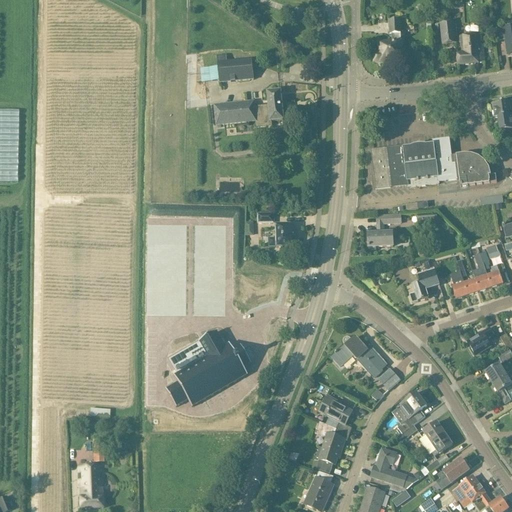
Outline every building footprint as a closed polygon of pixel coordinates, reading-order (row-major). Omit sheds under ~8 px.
[(401,42),(401,35),(401,20),(388,21),(389,35),(392,35),(392,43),(379,44),(379,55),(374,56),(375,63),(380,63),(380,64),(403,62),(401,42)] [(439,24),(442,46),(457,45),(457,44),(456,39),(454,22),(439,24)] [(504,30),(496,31),(498,42),(505,41),(507,56),(511,55),(511,25),(505,26),(506,31),(504,31),(504,30)] [(485,64),(482,35),(459,37),(459,39),(456,39),(457,44),(460,44),(461,54),(456,55),(458,66),(485,64)] [(227,56),(217,57),(218,68),(209,69),(210,82),(219,82),(219,85),(254,81),(252,60),(227,63),(227,56)] [(216,127),(256,123),(256,128),(272,127),(271,123),(283,122),(280,93),(268,94),(269,110),(255,111),(254,102),(214,106),(216,127)] [(511,116),(511,100),(493,104),(495,118),(498,118),(511,116)] [(511,116),(498,118),(500,131),(511,128),(511,116)] [(433,141),(434,148),(439,183),(460,181),(460,188),(497,183),(496,175),(491,176),(491,173),(490,171),(490,169),(489,168),(489,167),(485,162),(483,160),(481,159),(479,158),(472,156),(465,155),(460,156),(451,157),(449,140),(433,141)] [(439,185),(439,183),(434,148),(404,153),(403,147),(371,152),(376,191),(408,187),(408,189),(439,185)] [(503,197),(480,199),(481,207),(504,204),(503,197)] [(405,206),(406,208),(406,213),(418,211),(417,204),(405,206)] [(257,225),(274,225),(274,214),(257,214),(257,225)] [(437,214),(417,216),(418,224),(438,222),(437,214)] [(400,215),(376,216),(377,235),(368,235),(369,250),(370,250),(370,252),(376,252),(376,249),(394,249),(393,234),(385,234),(384,226),(401,225),(400,215)] [(511,224),(505,227),(505,224),(502,225),(502,227),(503,227),(506,239),(511,237),(511,224)] [(277,239),(268,239),(268,248),(277,248),(277,249),(293,248),(292,237),(294,237),(294,227),(290,227),(276,227),(277,239)] [(498,253),(496,247),(486,250),(488,256),(498,253)] [(498,253),(488,256),(490,261),(500,258),(498,253)] [(480,256),(486,273),(485,271),(490,270),(488,264),(489,264),(486,254),(480,256)] [(476,281),(480,293),(491,289),(487,277),(486,273),(480,256),(474,258),(477,267),(478,271),(473,272),(476,281)] [(415,294),(409,296),(412,305),(418,303),(428,300),(425,291),(439,287),(438,283),(434,272),(433,272),(432,270),(430,263),(429,263),(429,261),(421,263),(422,267),(423,266),(425,273),(426,274),(417,277),(420,284),(412,286),(415,294)] [(457,263),(460,273),(462,279),(467,278),(461,261),(457,263)] [(487,277),(491,289),(503,285),(499,273),(497,266),(491,268),(493,275),(487,277)] [(468,297),(464,285),(462,279),(460,273),(451,277),(455,288),(453,289),(457,301),(468,297)] [(476,281),(464,285),(468,297),(480,293),(476,281)] [(486,340),(493,336),(489,329),(476,337),(477,339),(468,344),(475,356),(490,347),(486,340)] [(178,384),(166,391),(176,408),(188,401),(192,408),(200,403),(201,404),(201,403),(208,399),(209,399),(216,395),(217,395),(216,394),(223,390),(224,391),(224,390),(231,386),(232,386),(232,385),(239,381),(239,382),(240,381),(239,381),(248,376),(244,369),(251,365),(246,356),(241,347),(234,352),(230,345),(225,347),(217,333),(199,343),(200,344),(169,361),(177,375),(174,377),(178,384)] [(507,351),(509,351),(511,348),(511,345),(506,335),(500,339),(507,351)] [(353,356),(374,380),(382,373),(381,371),(386,367),(376,355),(372,358),(355,339),(352,342),(349,339),(348,338),(346,338),(344,339),(343,341),(343,342),(343,345),(344,346),(331,357),(340,368),(353,356)] [(511,358),(511,355),(509,351),(507,351),(497,357),(502,365),(511,358)] [(498,394),(505,405),(511,400),(511,379),(509,381),(499,365),(485,374),(497,394),(498,394)] [(390,371),(379,381),(389,392),(400,382),(390,371)] [(377,390),(371,397),(378,403),(384,396),(377,390)] [(411,429),(414,427),(418,424),(417,423),(424,417),(420,412),(427,407),(426,407),(428,405),(425,400),(423,402),(417,394),(400,406),(401,407),(397,410),(407,423),(398,430),(402,436),(411,429)] [(336,429),(349,434),(351,428),(345,425),(352,413),(334,403),(335,401),(327,397),(319,411),(338,422),(336,429)] [(110,411),(90,410),(89,418),(109,419),(110,411)] [(319,423),(315,435),(326,438),(322,449),(319,448),(316,459),(319,460),(318,462),(318,463),(316,470),(330,475),(330,474),(332,467),(333,464),(334,465),(338,453),(340,454),(345,440),(347,441),(349,434),(336,429),(335,430),(319,423)] [(430,444),(445,435),(437,423),(419,435),(422,439),(425,437),(430,444)] [(414,427),(411,429),(402,436),(398,439),(402,444),(417,432),(414,427)] [(452,446),(445,435),(430,444),(435,452),(432,454),(435,458),(452,446)] [(403,488),(408,490),(412,487),(419,482),(406,478),(388,472),(390,465),(393,466),(396,455),(383,451),(381,452),(382,453),(376,471),(373,471),(371,478),(403,489),(403,488)] [(93,464),(104,464),(103,452),(93,453),(93,464)] [(447,478),(452,485),(469,472),(461,460),(443,473),(439,477),(442,482),(447,478)] [(424,478),(435,470),(441,466),(437,461),(426,469),(421,473),(424,478)] [(80,511),(102,510),(100,469),(78,469),(80,511)] [(506,511),(509,511),(500,499),(492,505),(485,495),(486,494),(474,477),(452,493),(464,510),(473,505),(477,511),(506,511)] [(320,511),(321,511),(333,486),(316,479),(304,505),(320,511)] [(363,502),(380,508),(385,493),(367,488),(363,502)] [(405,494),(402,496),(402,497),(391,504),(396,511),(410,501),(405,494)] [(0,511),(8,511),(11,511),(6,498),(0,500),(0,511)] [(424,511),(426,511),(434,506),(430,501),(421,507),(424,511)] [(363,502),(359,511),(378,511),(380,508),(363,502)]
